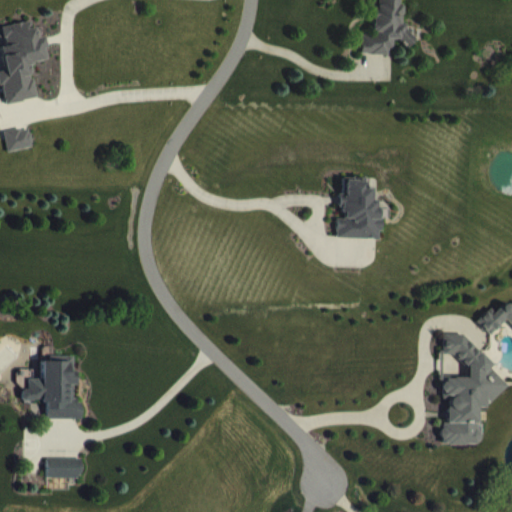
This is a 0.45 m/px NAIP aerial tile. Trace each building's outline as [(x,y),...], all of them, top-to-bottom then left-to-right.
[(362,69),(393,70),(393,56),(412,57),(413,39),(404,38),(404,19),(401,19),(402,10),(376,9),(375,49),(363,49),(362,69)] [(0,90),(6,119),(38,113),(31,77),(47,74),(45,63),(48,62),(45,51),(38,52),(34,35),(4,41),(8,60),(3,62),(6,81),(0,82),(0,90)] [(34,162),(30,142),(5,147),(9,167),(34,162)] [(336,252),(381,254),(382,222),(374,222),(374,202),(367,201),(367,193),(346,192),(345,209),(342,209),(341,233),(337,233),(336,252)] [(507,335),(511,339),(511,321),(507,316),(496,327),(492,323),(478,336),(491,350),(507,335)] [(508,401),(492,382),(492,380),(465,349),(445,348),(445,369),(456,369),(469,384),(469,393),(448,392),(443,397),(443,413),(449,413),(449,436),(443,441),(442,459),(477,459),(483,454),(483,439),(479,439),(479,422),(484,422),(490,416),(491,416),(508,401)] [(76,372),(44,372),(44,394),(30,393),(30,405),(25,405),(24,415),(48,416),(48,434),(83,434),(83,415),(75,415),(76,372)] [(82,474),(48,473),(47,492),(82,493),(82,474)]
